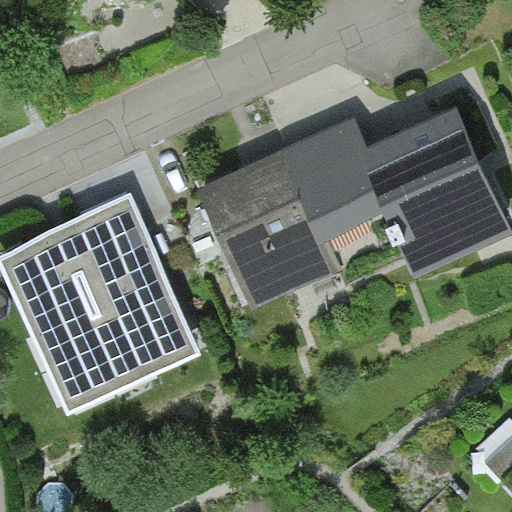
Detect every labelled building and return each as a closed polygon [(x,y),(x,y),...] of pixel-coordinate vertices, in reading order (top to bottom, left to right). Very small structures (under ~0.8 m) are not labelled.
[(0,58),(18,51),(0,11),(0,58)] [(390,210),(423,283),(511,243),(511,220),(462,109),(364,153),(351,124),(295,149),(334,235),(390,210)] [(295,149),(215,185),(272,312),(352,277),(334,235),(295,149)] [(131,203),(0,260),(0,271),(55,395),(190,336),(131,203)] [(511,419),(473,457),(511,497),(511,419)]
